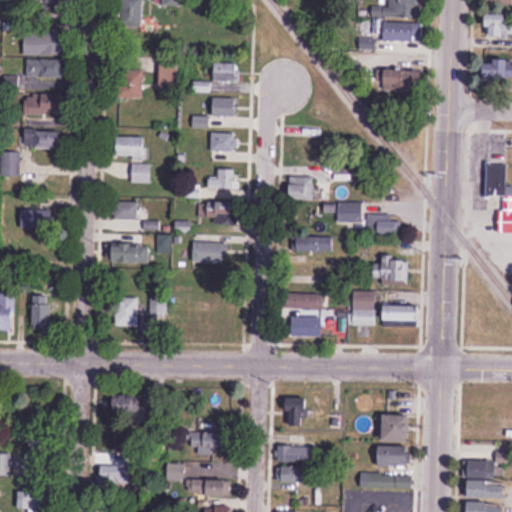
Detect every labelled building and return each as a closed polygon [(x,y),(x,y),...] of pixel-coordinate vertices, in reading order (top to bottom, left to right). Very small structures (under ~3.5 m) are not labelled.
[(143,0),(120,0),(119,26),(142,26),(143,0)] [(386,0),(387,18),(421,18),(421,0),(386,0)] [(509,38),(509,14),(487,14),(486,37),(509,38)] [(385,41),(423,41),(423,23),(385,22),(385,41)] [(24,55),(63,55),(64,25),(24,25),(24,55)] [(511,59),(487,59),(487,81),(511,80),(511,59)] [(26,77),(64,77),(64,60),(26,60),(26,77)] [(213,62),(213,82),(241,82),(241,62),(213,62)] [(144,69),(118,69),(118,98),(144,98),(144,69)] [(176,88),(176,69),(162,69),(162,88),(176,88)] [(384,93),(424,94),(425,71),(385,70),(384,93)] [(63,96),(25,96),(25,114),(63,114),(63,96)] [(212,116),(239,116),(239,98),(212,98),(212,116)] [(24,149),(64,149),(64,129),(24,129),(24,149)] [(211,151),(239,151),(239,133),(211,133),(211,151)] [(119,157),(147,157),(147,137),(119,137),(119,157)] [(20,152),(1,152),(1,177),(20,177),(20,152)] [(133,164),(133,183),(152,183),(152,164),(133,164)] [(489,194),(506,194),(506,165),(489,165),(489,194)] [(240,189),(240,168),(217,168),(217,175),(207,175),(207,189),(240,189)] [(314,177),(289,177),(289,200),(314,200),(314,177)] [(138,202),(113,202),(113,219),(138,219),(138,202)] [(240,202),(199,202),(199,217),(217,217),(217,225),(240,225),(240,202)] [(363,222),(363,202),(324,202),(324,222),(363,222)] [(53,210),(22,210),(22,231),(53,231),(53,210)] [(511,211),(498,211),(498,233),(511,232),(511,211)] [(400,215),(368,214),(368,235),(400,235),(400,215)] [(299,251),(335,251),(335,236),(299,236),(299,251)] [(229,243),(195,243),(195,263),(229,263),(229,243)] [(149,263),(149,244),(114,244),(114,263),(149,263)] [(374,281),(409,281),(409,260),(374,260),(374,281)] [(377,326),(377,291),(355,291),(355,326),(377,326)] [(0,332),(15,332),(15,293),(0,292),(0,332)] [(324,292),(288,292),(288,308),(324,308),(324,292)] [(34,295),(34,330),(53,330),(53,295),(34,295)] [(168,296),(151,296),(151,314),(168,314),(168,296)] [(140,327),(140,297),(116,297),(116,327),(140,327)] [(420,326),(420,305),(384,305),(384,326),(420,326)] [(293,336),(324,336),(324,317),(293,317),(293,336)] [(114,413),(138,413),(138,393),(114,393),(114,413)] [(310,398),(285,398),(285,426),(310,426),(310,398)] [(413,416),(387,416),(387,442),(413,442),(413,416)] [(193,455),(229,455),(229,431),(193,431),(193,455)] [(281,444),(281,463),(314,463),(314,444),(281,444)] [(498,460),(467,460),(467,478),(498,478),(498,460)] [(122,489),(122,467),(94,467),(94,489),(122,489)] [(312,483),(312,467),(281,467),(281,483),(312,483)] [(207,498),(231,498),(231,481),(207,481),(207,498)] [(469,498),(506,498),(506,482),(469,482),(469,498)] [(48,510),(48,492),(19,492),(19,510),(48,510)]
